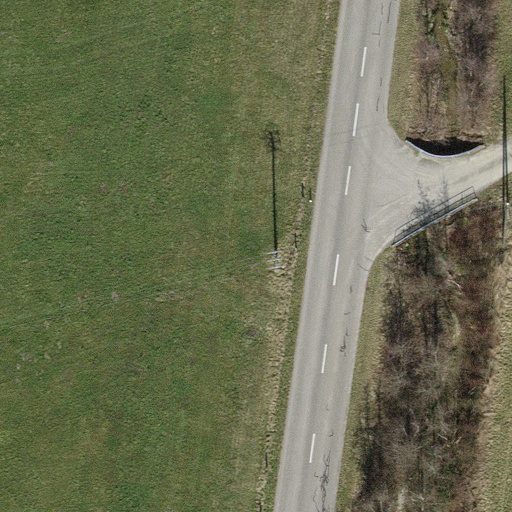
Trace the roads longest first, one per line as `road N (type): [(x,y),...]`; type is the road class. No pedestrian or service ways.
road 1 (tertiary): [(308,511),(373,0)]
road 2 (track): [(346,226),(511,155)]
